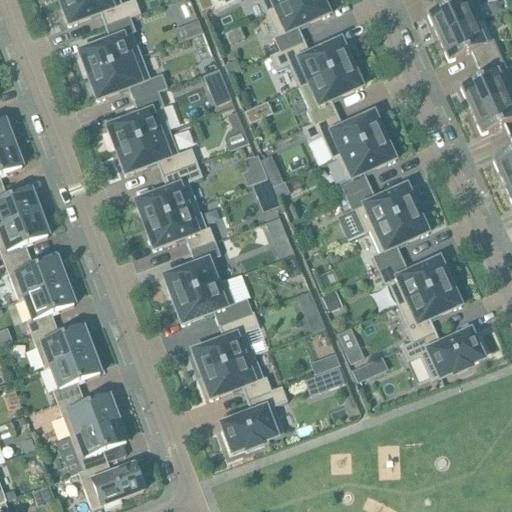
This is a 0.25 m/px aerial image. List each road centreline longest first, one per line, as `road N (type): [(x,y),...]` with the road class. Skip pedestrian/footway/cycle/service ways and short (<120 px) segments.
road 1 (residential): [(195,502),(6,0)]
road 2 (residential): [(374,0),(511,305)]
